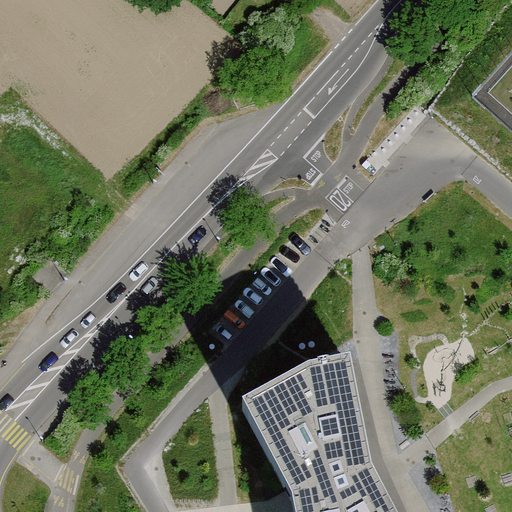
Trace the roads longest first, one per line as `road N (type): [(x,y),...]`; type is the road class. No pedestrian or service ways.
road 1 (secondary): [(284,137),(108,316)]
road 2 (residential): [(229,361),(366,212)]
road 3 (secondary): [(405,0),(284,137)]
road 4 (residential): [(511,199),(463,158),(430,156),(366,212)]
road 5 (secondary): [(0,458),(108,316)]
road 6 (secondary): [(108,316),(0,404)]
